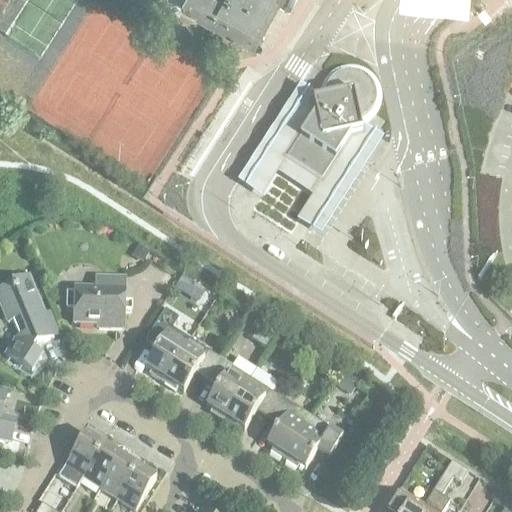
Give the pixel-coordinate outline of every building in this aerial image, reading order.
[(209,24),(252,48),(261,32),(260,32),(267,19),(268,19),(269,17),(268,17),(274,6),(275,7),(276,4),(276,3),(277,0),(184,0),(181,7),(209,23),(209,24)] [(360,134),(358,125),(367,120),(373,113),(376,105),(376,96),(373,88),(368,81),(361,76),(352,74),(342,75),(334,79),(328,86),(325,93),(324,102),(313,104),(315,115),(286,160),(321,183),(343,149),(350,138),(360,134)] [(382,138),(358,125),(360,134),(350,138),(343,149),(321,183),(286,160),(315,115),(313,104),(324,102),(298,83),(237,181),(261,197),(277,172),(315,196),(299,221),(320,234),(382,138)] [(131,305),(128,305),(123,305),(124,280),(96,279),(96,291),(75,291),(75,295),(67,295),(66,311),(74,312),(74,325),(98,326),(98,330),(123,331),(123,313),(127,313),(131,313),(131,305)] [(0,299),(0,305),(8,324),(12,323),(19,340),(17,343),(15,342),(5,357),(31,374),(41,359),(36,355),(37,346),(53,340),(31,286),(0,299)] [(164,311),(145,342),(157,350),(144,370),(150,373),(148,377),(161,385),(189,341),(172,330),(179,320),(164,311)] [(189,341),(161,385),(175,394),(177,390),(183,394),(195,374),(206,382),(220,360),(189,341)] [(217,389),(205,408),(211,412),(209,415),(222,424),(250,380),(255,371),(238,360),(232,368),(220,360),(206,382),(217,389)] [(250,380),(222,424),(235,432),(237,429),(243,433),(256,413),(267,420),(280,399),(273,394),(278,386),(255,371),(250,380)] [(342,375),(335,386),(350,395),(357,385),(342,375)] [(0,416),(5,397),(0,396),(0,440),(9,443),(14,422),(0,417),(0,416)] [(278,427),(266,447),(272,451),(270,454),(283,462),(311,418),(280,399),(267,420),(278,427)] [(311,418),(283,462),(296,471),(298,467),(304,471),(317,452),(329,459),(342,438),(311,418)] [(64,469),(58,479),(76,490),(82,480),(105,444),(93,437),(91,440),(85,436),(64,469)] [(105,444),(82,480),(99,491),(120,458),(115,455),(117,452),(105,444)] [(120,458),(99,491),(117,502),(140,466),(128,459),(126,462),(120,458)] [(431,511),(441,498),(451,481),(459,468),(451,463),(423,508),(399,493),(386,511),(431,511)] [(140,466),(117,502),(132,511),(135,511),(156,481),(149,477),(151,473),(140,466)] [(459,468),(451,481),(460,486),(467,474),(459,468)] [(441,498),(431,511),(443,511),(449,503),(441,498)]
